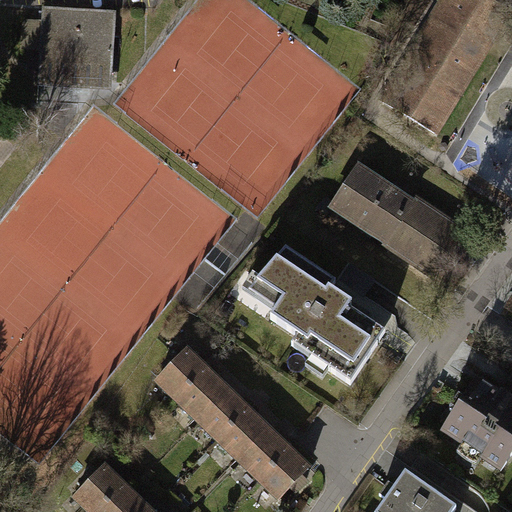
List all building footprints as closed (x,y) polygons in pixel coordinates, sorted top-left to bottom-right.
[(487,0),(445,0),(384,102),(434,133),(508,13),(487,0)] [(111,13),(39,8),(34,74),(107,79),(111,13)] [(412,205),(397,195),(358,169),(332,208),(386,244),(412,205)] [(414,201),(412,205),(386,244),(434,276),(457,242),(463,233),(414,201)] [(332,284),(281,250),(249,297),(271,312),(266,319),(292,336),(286,346),(291,348),(306,359),(309,354),(328,366),(324,371),(347,386),(382,334),(345,309),(348,305),(327,291),(332,284)] [(183,352),(153,381),(275,500),(306,472),(295,461),(281,448),(261,428),(243,411),(221,390),(202,371),(183,352)] [(511,416),(473,392),(443,440),(499,475),(511,455),(511,416)] [(99,468),(71,498),(86,511),(144,511),(133,500),(111,480),(99,468)] [(446,511),(405,480),(380,511),(446,511)]
